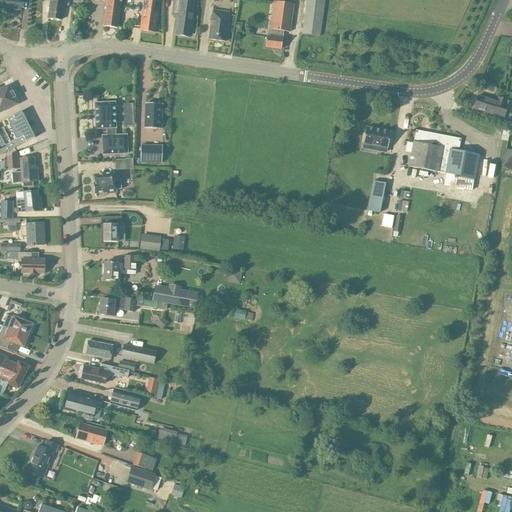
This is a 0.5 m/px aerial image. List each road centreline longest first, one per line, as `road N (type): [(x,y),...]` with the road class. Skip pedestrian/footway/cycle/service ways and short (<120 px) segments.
road 1 (unclassified): [(61,58),(110,48),(435,92),(460,81),(474,63),(504,0)]
road 2 (unclassified): [(68,294),(61,58)]
road 3 (unclassified): [(0,432),(61,343),(68,294)]
road 4 (unknown): [(416,93),(384,209)]
